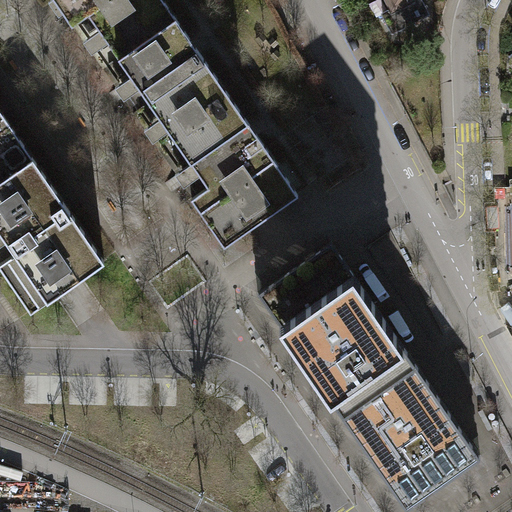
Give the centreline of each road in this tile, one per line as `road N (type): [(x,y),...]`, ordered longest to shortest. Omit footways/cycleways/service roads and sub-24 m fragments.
road 1 (residential): [(341,511),(269,405),(218,367),(0,359)]
road 2 (residential): [(466,283),(316,0)]
road 3 (residential): [(473,0),(463,50),(466,283)]
